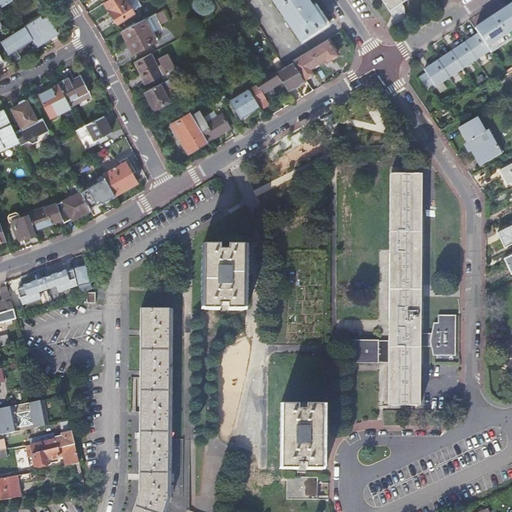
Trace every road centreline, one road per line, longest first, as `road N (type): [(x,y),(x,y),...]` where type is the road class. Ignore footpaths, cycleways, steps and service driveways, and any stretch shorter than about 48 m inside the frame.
road 1 (residential): [(381,64),(470,202),(468,390),(479,413)]
road 2 (residential): [(381,64),(170,191)]
road 3 (residential): [(479,413),(505,420),(511,443),(505,459),(384,511)]
road 4 (residential): [(170,191),(89,236),(0,268)]
road 5 (residential): [(170,191),(91,39)]
